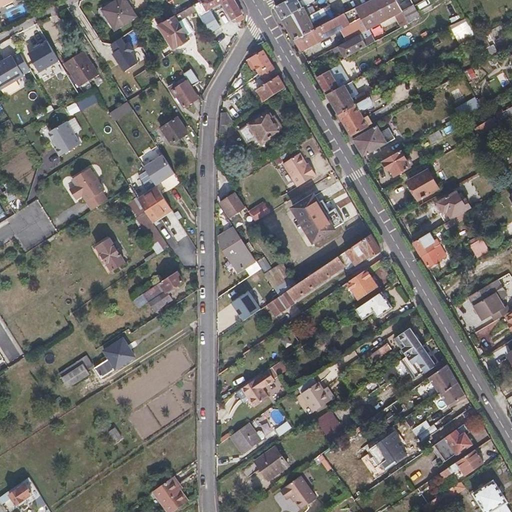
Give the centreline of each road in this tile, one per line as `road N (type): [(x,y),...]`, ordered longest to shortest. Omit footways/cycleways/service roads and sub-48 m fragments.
road 1 (residential): [(261,13),(213,96),(209,125),(211,511)]
road 2 (primary): [(511,440),(261,13)]
